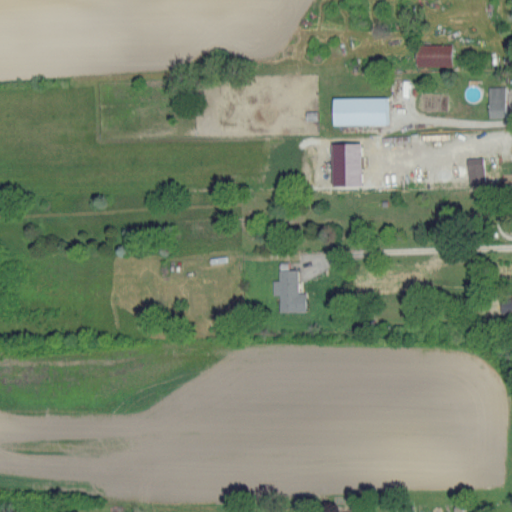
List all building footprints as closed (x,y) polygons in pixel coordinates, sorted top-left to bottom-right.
[(450,43),(415,44),(416,67),(451,66),(450,43)] [(488,86),(488,117),(505,117),(504,86),(488,86)] [(387,96),(332,97),(332,124),(387,123),(387,96)] [(330,143),(331,185),(360,185),(360,142),(330,143)] [(467,168),(481,168),(481,157),(467,157),(467,168)] [(278,311),(305,311),(305,292),(297,292),(296,269),(278,269),(278,279),(272,280),(272,294),(278,294),(278,311)] [(511,298),(500,299),(500,313),(511,313),(511,298)]
